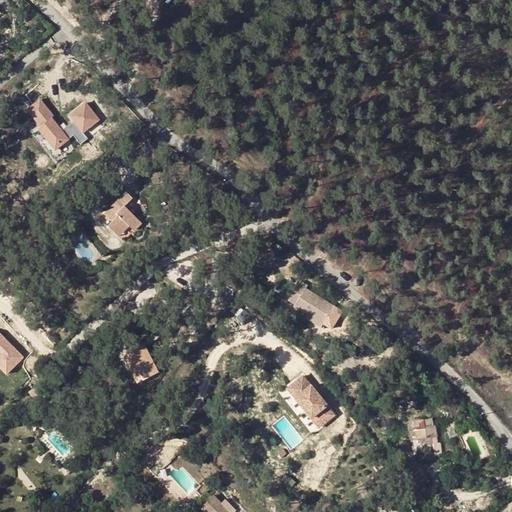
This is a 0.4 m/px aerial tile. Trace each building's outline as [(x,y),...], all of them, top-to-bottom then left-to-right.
[(52,151),(69,139),(39,98),(25,108),(37,126),(35,127),(52,151)] [(66,114),(81,133),(100,120),(85,100),(66,114)] [(115,236),(122,243),(130,235),(132,236),(135,233),(133,231),(141,223),(125,206),(132,199),(126,192),(104,214),(112,222),(107,226),(116,234),(115,236)] [(303,283),(291,302),(297,306),(296,308),(308,316),(325,326),(336,309),(309,291),(311,288),(303,283)] [(279,285),(274,288),(282,301),(287,298),(279,285)] [(323,330),(325,326),(308,316),(307,319),(323,330)] [(0,370),(5,376),(25,357),(0,330),(0,370)] [(124,356),(138,383),(158,372),(143,346),(124,356)] [(298,364),(290,370),(298,380),(290,386),(305,406),(321,394),(298,364)] [(298,380),(290,370),(282,376),(290,386),(298,380)] [(329,404),(321,394),(305,406),(313,416),(329,404)] [(422,440),(424,446),(438,444),(437,436),(438,436),(437,427),(426,429),(425,420),(414,422),(416,430),(414,431),(415,438),(413,438),(413,442),(422,440)] [(218,492),(214,496),(222,504),(226,500),(218,492)] [(201,508),(204,511),(229,511),(222,504),(214,496),(201,508)] [(226,500),(222,504),(229,511),(235,511),(236,511),(226,500)]
